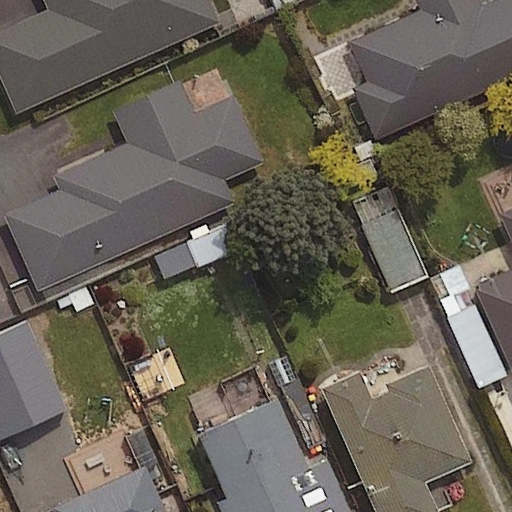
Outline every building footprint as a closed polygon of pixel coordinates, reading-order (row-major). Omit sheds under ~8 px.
[(219,26),(206,0),(39,0),(45,11),(0,31),(0,86),(15,118),(219,26)] [(511,81),(511,0),(502,0),(481,10),(476,0),(415,0),(413,1),(419,12),(347,45),(366,84),(351,91),(375,143),(511,81)] [(268,161),(238,92),(196,110),(183,79),(117,108),(131,140),(57,173),(63,187),(8,211),(42,288),(240,200),(230,177),(268,161)] [(426,270),(388,185),(353,200),(391,285),(426,270)] [(511,209),(497,216),(511,249),(511,265),(505,268),(508,273),(473,289),(511,376),(511,209)] [(236,247),(227,222),(154,248),(163,273),(236,247)] [(471,296),(442,309),(475,383),(504,370),(471,296)] [(0,336),(0,363),(25,353),(15,330),(0,336)] [(476,459),(433,362),(390,381),(394,389),(375,397),(363,370),(326,386),(381,511),(443,511),(429,480),(476,459)] [(281,397),(204,432),(232,496),(222,500),(227,511),(356,511),(332,459),(312,467),(281,397)] [(170,511),(147,462),(55,505),(58,511),(170,511)]
